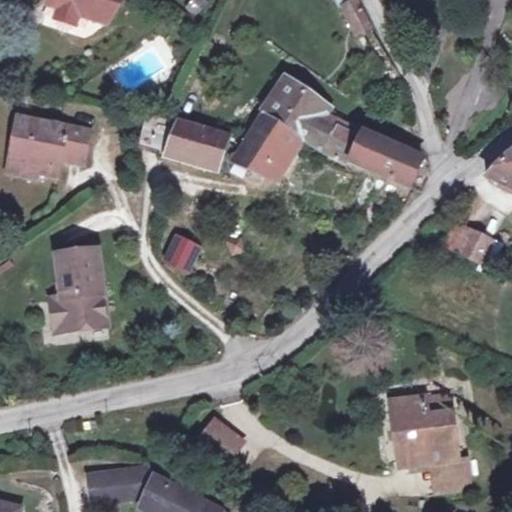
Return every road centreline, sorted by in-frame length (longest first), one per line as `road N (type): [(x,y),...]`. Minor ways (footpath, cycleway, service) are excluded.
road 1 (unclassified): [(0,421),(228,373),(288,347),(454,179)]
road 2 (residential): [(374,0),(420,91),(432,154),(454,179)]
